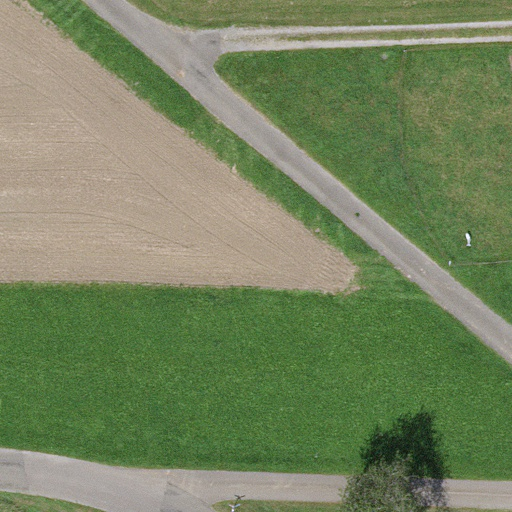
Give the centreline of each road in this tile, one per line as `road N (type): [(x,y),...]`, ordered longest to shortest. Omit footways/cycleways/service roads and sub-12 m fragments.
road 1 (track): [(511,348),(101,0)]
road 2 (track): [(130,494),(224,487),(511,497)]
road 3 (track): [(160,48),(511,36)]
road 4 (unclassified): [(0,473),(130,494),(167,511)]
